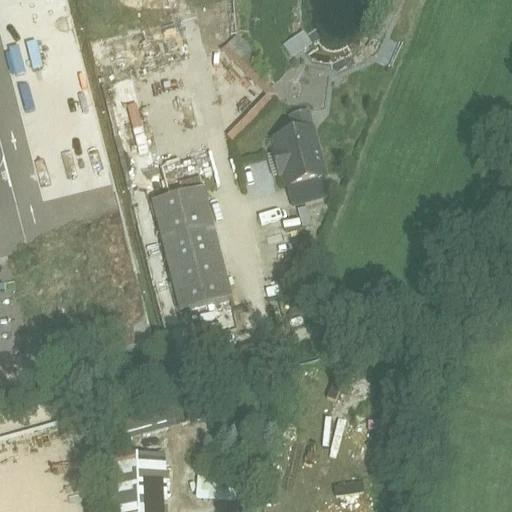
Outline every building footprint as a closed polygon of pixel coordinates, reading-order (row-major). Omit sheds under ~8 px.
[(237,143),(283,96),(247,60),(256,51),(240,36),(223,53),(265,94),(227,134),(237,143)] [(309,123),(270,134),(284,185),(323,174),(309,123)] [(328,192),(323,174),(284,185),(288,202),(328,192)] [(153,199),(181,311),(231,299),(202,186),(153,199)] [(173,511),(170,455),(112,458),(115,511),(173,511)] [(201,474),(201,502),(237,502),(237,474),(201,474)]
